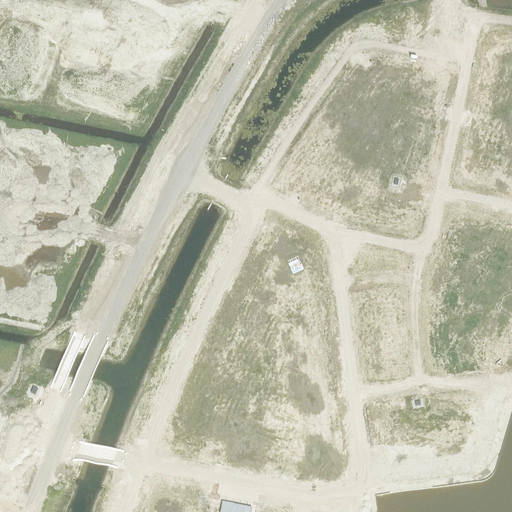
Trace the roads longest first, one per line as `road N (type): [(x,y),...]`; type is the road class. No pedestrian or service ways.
road 1 (track): [(129,511),(201,320),(262,197),(259,184),(348,50),(358,39),(466,61)]
road 2 (tertiary): [(280,0),(182,170),(76,397)]
road 3 (track): [(472,16),(439,194),(412,282),(424,389)]
road 4 (track): [(262,197),(339,236),(366,501)]
road 5 (residential): [(121,458),(329,501),(366,501),(367,511)]
road 6 (track): [(511,377),(353,398)]
road 7 (unknown): [(312,223),(382,103)]
